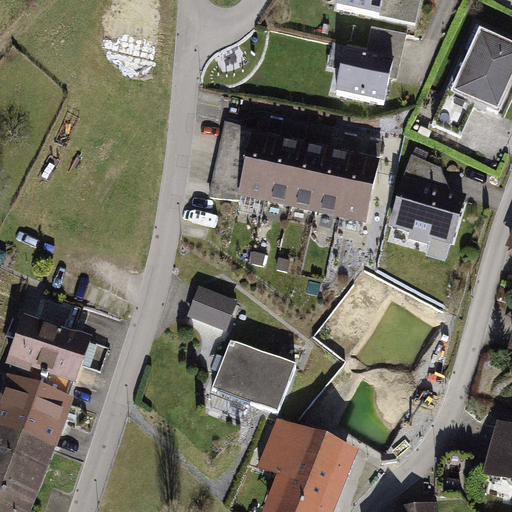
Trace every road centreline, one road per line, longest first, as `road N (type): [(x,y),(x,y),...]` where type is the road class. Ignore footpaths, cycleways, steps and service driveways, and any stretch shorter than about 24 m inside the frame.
road 1 (residential): [(187,32),(167,234),(84,511)]
road 2 (residential): [(369,511),(439,441),(511,212)]
